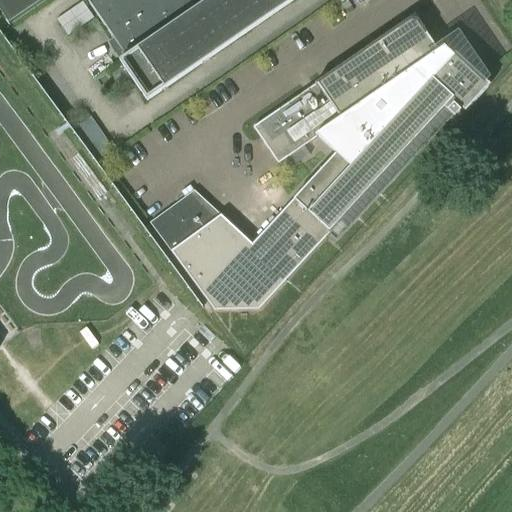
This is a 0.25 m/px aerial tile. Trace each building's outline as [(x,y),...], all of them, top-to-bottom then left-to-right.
[(0,0),(0,12),(9,26),(47,0),(0,0)] [(88,0),(87,1),(125,58),(119,62),(147,102),(294,0),(88,0)] [(66,33),(77,25),(67,10),(56,17),(66,33)] [(194,192),(150,224),(193,283),(215,312),(259,311),(287,281),(330,235),(336,240),(336,241),(337,242),(452,117),(455,120),(461,113),(458,110),(482,84),(453,57),(457,54),(450,47),(446,51),(444,49),(439,53),(435,47),(419,25),(418,24),(417,23),(416,22),(415,21),(413,21),(412,21),(410,21),(409,22),(408,22),(253,129),(278,166),(318,138),(336,155),(251,247),(221,217),(194,192)] [(101,136),(86,147),(97,163),(113,152),(101,136)]
